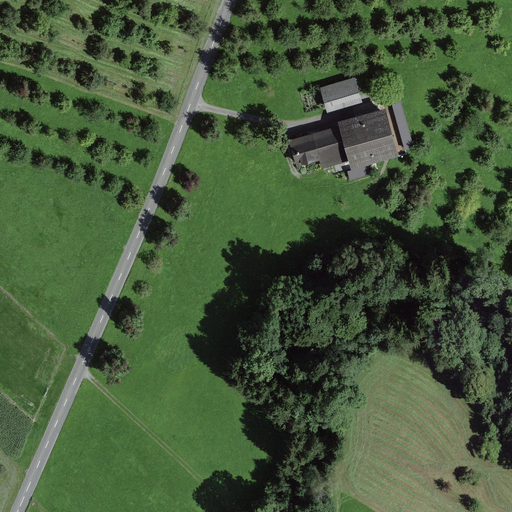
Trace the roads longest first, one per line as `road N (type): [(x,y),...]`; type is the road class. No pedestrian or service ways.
road 1 (tertiary): [(17,511),(229,0)]
road 2 (track): [(80,367),(230,511)]
